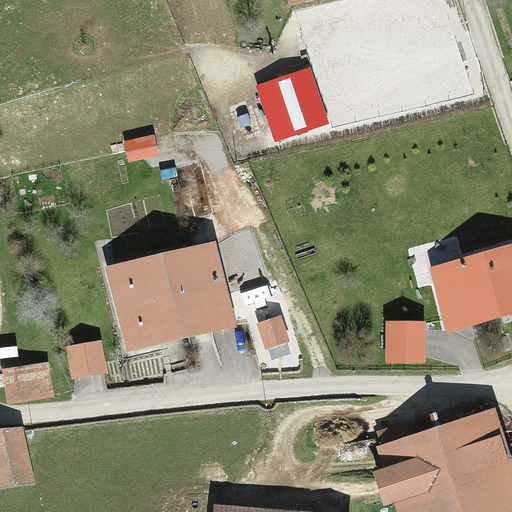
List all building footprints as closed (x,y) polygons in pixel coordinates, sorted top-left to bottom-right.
[(288,0),(290,10),(335,0),(288,0)] [(213,253),(108,277),(127,360),(232,336),(213,253)] [(511,256),(443,277),(461,336),(511,320),(511,256)] [(282,322),(262,330),(271,352),(291,344),(282,322)] [(100,350),(68,357),(74,383),(105,376),(100,350)] [(47,373),(4,378),(7,406),(50,401),(47,373)] [(511,511),(511,459),(495,408),(376,447),(384,470),(374,473),(383,502),(393,499),(397,511),(511,511)] [(0,432),(0,486),(29,483),(22,429),(0,432)]
